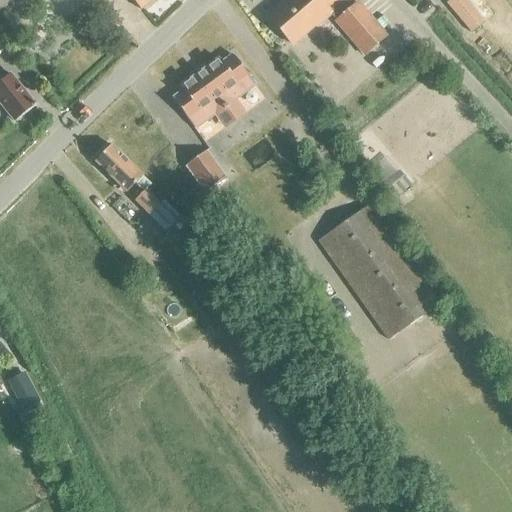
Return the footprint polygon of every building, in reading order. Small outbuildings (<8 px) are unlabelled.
[(131,0),(140,10),(151,0),(131,0)] [(335,22),(364,55),(385,37),(357,4),(353,7),(347,0),(285,0),(279,5),(280,6),(267,17),(291,45),(315,25),(317,27),(331,14),(337,21),(335,22)] [(449,0),(446,3),(472,33),(481,25),(459,0),(449,0)] [(236,101),(255,87),(231,55),(221,63),(218,59),(180,87),(183,90),(172,98),(196,130),(214,116),(224,130),(245,114),(236,101)] [(0,104),(14,122),(35,106),(10,75),(0,82),(0,104)] [(94,162),(126,193),(141,177),(133,168),(110,146),(94,162)] [(185,168),(203,192),(225,176),(207,152),(185,168)] [(398,172),(384,183),(396,197),(410,185),(398,172)] [(145,190),(134,202),(148,216),(164,231),(179,216),(163,201),(160,204),(145,190)] [(318,241),(388,341),(439,305),(369,206),(318,241)] [(197,231),(178,243),(189,260),(207,247),(197,231)] [(233,294),(225,300),(230,309),(228,311),(237,325),(248,317),(233,294)] [(257,329),(246,336),(251,342),(258,354),(263,351),(269,347),(257,329)]
